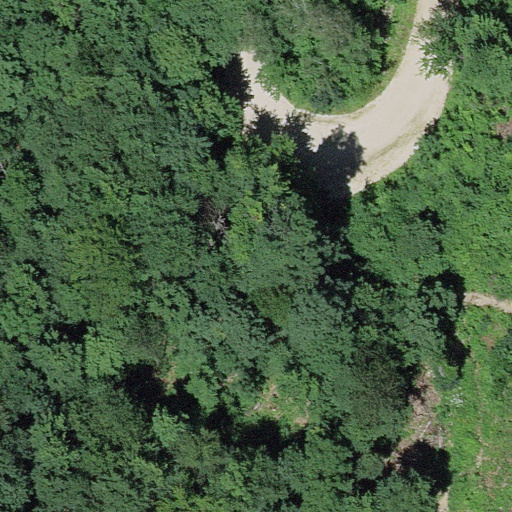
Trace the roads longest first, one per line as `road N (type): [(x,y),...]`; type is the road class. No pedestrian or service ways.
road 1 (track): [(315,151),(356,144),(399,117),(430,0)]
road 2 (track): [(231,0),(237,79),(268,131),(315,151)]
